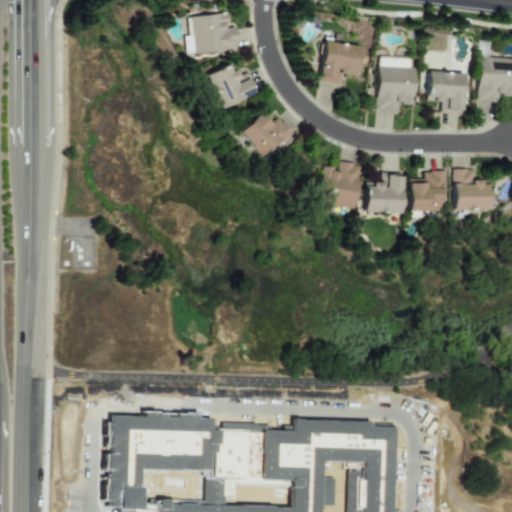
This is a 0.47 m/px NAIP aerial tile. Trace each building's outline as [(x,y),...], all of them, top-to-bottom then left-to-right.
[(232,22),(221,23),(220,13),(186,17),(187,29),(179,30),(182,58),(235,52),(232,22)] [(320,40),(314,81),(334,84),(335,74),(354,76),(358,46),(320,40)] [(511,57),(487,57),(487,41),(475,41),(473,101),(494,102),(494,94),(511,95),(511,57)] [(411,67),(407,66),(407,58),(373,57),(372,111),(390,111),(390,102),(410,103),(411,67)] [(200,75),(216,110),(253,93),(245,76),(236,81),(228,63),(200,75)] [(460,73),(422,71),(421,101),(439,102),(439,113),(459,114),(460,73)] [(257,160),(289,133),(271,113),(263,120),(256,112),(233,132),(257,160)] [(351,209),(357,164),(331,161),(329,170),(317,169),(313,204),(351,209)] [(486,210),(486,180),(467,179),(467,169),(447,169),(447,210),(486,210)] [(442,209),(442,172),(416,171),(416,180),(404,180),(404,218),(426,218),(426,208),(442,209)] [(397,213),(398,172),(379,172),(379,182),(360,181),(359,213),(397,213)]
